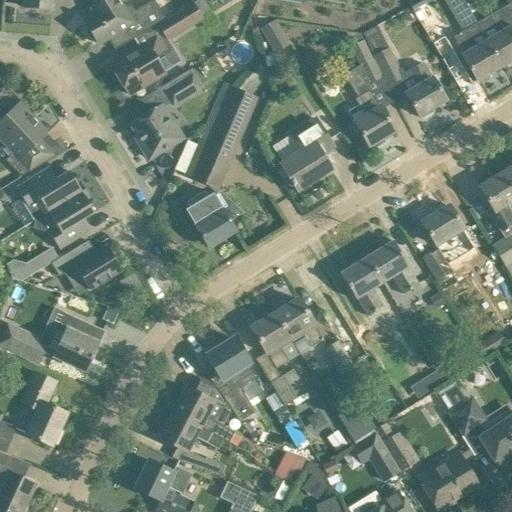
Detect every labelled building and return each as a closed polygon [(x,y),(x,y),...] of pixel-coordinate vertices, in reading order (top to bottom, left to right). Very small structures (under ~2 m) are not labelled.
[(23,0),(23,7),(52,10),(52,0),(23,0)] [(116,49),(158,24),(165,19),(153,0),(151,0),(134,11),(130,4),(123,9),(117,0),(104,0),(92,8),(95,14),(84,21),(98,44),(109,37),(116,49)] [(411,8),(403,13),(410,24),(418,19),(432,44),(445,36),(424,0),(411,8)] [(462,0),(450,0),(465,24),(474,19),(462,0)] [(511,0),(505,0),(508,4),(476,23),(502,66),(505,64),(508,67),(511,64),(511,0)] [(165,19),(158,24),(167,39),(201,18),(192,3),(165,19)] [(276,20),(260,29),(275,53),(290,44),(276,20)] [(477,81),(502,66),(476,23),(454,37),(464,54),(461,56),(477,81)] [(378,26),(363,34),(374,56),(376,59),(373,60),(381,77),(385,86),(403,78),(398,69),(389,49),(382,36),(378,26)] [(360,65),(344,74),(358,97),(355,99),(365,116),(355,122),(358,129),(368,146),(370,145),(372,150),(385,142),(382,138),(394,130),(384,113),(380,107),(379,108),(365,83),(368,81),(369,83),(381,77),(373,60),(364,41),(360,34),(349,39),(352,47),(351,47),(360,65)] [(128,94),(145,84),(164,73),(153,55),(163,49),(157,38),(111,66),(128,94)] [(447,40),(435,48),(460,90),(472,83),(447,40)] [(276,58),(265,61),(269,76),(280,73),(276,58)] [(418,86),(405,93),(409,99),(419,116),(419,115),(422,119),(434,112),(432,108),(446,100),(435,83),(432,77),(432,78),(423,63),(409,71),(418,86)] [(320,84),(324,82),(325,76),(322,72),(318,70),(313,73),(312,79),(314,83),(320,84)] [(173,105),(200,88),(191,73),(163,90),(173,105)] [(255,98),(232,88),(224,85),(201,137),(186,174),(217,187),(255,98)] [(0,140),(5,145),(34,117),(20,101),(8,112),(0,104),(0,140)] [(149,159),(166,148),(182,139),(161,106),(132,124),(142,141),(139,143),(149,159)] [(34,146),(38,142),(49,132),(34,117),(5,145),(13,153),(6,160),(21,176),(51,158),(41,146),(37,150),(34,146)] [(329,141),(319,124),(315,119),(292,133),(302,150),(280,163),(291,181),(290,182),(293,186),(294,185),(297,191),(331,170),(317,148),(329,141)] [(49,167),(16,188),(28,207),(29,208),(28,208),(35,220),(84,190),(79,182),(76,183),(69,171),(57,179),(49,167)] [(511,167),(503,172),(511,186),(511,167)] [(511,186),(503,172),(479,187),(490,204),(495,211),(491,213),(506,237),(493,246),(506,266),(511,277),(511,186)] [(55,225),(47,230),(49,232),(59,249),(67,244),(84,234),(89,231),(82,220),(94,212),(86,200),(89,198),(84,190),(47,212),(55,225)] [(190,207),(185,210),(208,248),(236,231),(213,193),(208,196),(205,191),(187,201),(190,207)] [(463,228),(460,223),(449,206),(422,223),(438,249),(423,258),(438,282),(453,273),(444,258),(470,242),(462,228),(463,228)] [(409,267),(403,258),(393,241),(366,257),(382,283),(392,277),(403,294),(418,285),(408,267),(409,267)] [(106,246),(95,253),(88,257),(81,245),(56,260),(51,263),(59,276),(65,273),(68,279),(75,281),(81,277),(89,290),(99,283),(101,286),(111,279),(110,277),(121,270),(117,263),(119,262),(113,252),(111,253),(106,246)] [(373,289),(382,283),(366,257),(340,273),(356,300),(358,298),(369,315),(383,306),(373,289)] [(0,286),(9,283),(4,272),(0,273),(0,286)] [(453,302),(474,291),(466,277),(445,288),(453,302)] [(438,293),(429,299),(436,309),(445,303),(438,293)] [(323,339),(309,316),(298,299),(275,314),(291,341),(303,334),(310,347),(323,339)] [(104,332),(86,323),(63,313),(57,326),(65,329),(53,356),(67,362),(85,371),(90,358),(92,359),(94,356),(91,355),(97,344),(98,344),(104,332)] [(275,314),(251,329),(261,346),(275,368),(288,361),(280,348),(291,341),(275,314)] [(0,339),(0,345),(8,349),(38,363),(47,344),(7,325),(0,339)] [(498,331),(476,345),(485,359),(507,345),(504,340),(503,338),(498,331)] [(208,355),(219,373),(210,378),(241,421),(257,411),(241,387),(259,376),(235,338),(208,355)] [(346,382),(358,375),(337,341),(325,348),(346,382)] [(293,368),(270,382),(284,405),(307,391),(293,368)] [(55,382),(37,374),(36,373),(22,402),(37,410),(26,434),(51,445),(66,414),(45,404),(55,382)] [(232,411),(222,396),(214,386),(198,377),(191,390),(186,387),(172,412),(223,440),(229,442),(234,432),(223,426),(232,411)] [(471,399),(467,401),(453,382),(448,385),(452,392),(440,399),(449,413),(463,435),(485,421),(471,399)] [(275,392),(264,398),(279,424),(290,417),(275,392)] [(434,408),(425,396),(413,405),(422,417),(434,408)] [(218,449),(223,440),(172,412),(159,437),(177,447),(172,457),(178,461),(200,469),(219,475),(224,466),(206,457),(205,460),(187,450),(194,437),(218,449)] [(246,420),(252,435),(262,431),(256,416),(246,420)] [(511,416),(480,437),(498,466),(511,457),(511,416)] [(294,421),(283,428),(295,447),(306,441),(294,421)] [(0,451),(3,453),(12,431),(0,426),(0,451)] [(327,438),(337,452),(347,444),(338,430),(327,438)] [(355,444),(350,447),(361,465),(368,460),(383,483),(400,472),(375,432),(375,431),(374,431),(373,430),(354,442),(355,444)] [(292,481),(301,456),(283,449),(274,475),(292,481)] [(0,472),(2,473),(9,455),(3,453),(0,451),(0,472)] [(478,485),(467,468),(459,455),(433,471),(432,469),(418,478),(428,494),(439,511),(453,503),(452,501),(478,485)] [(172,472),(148,460),(147,462),(144,461),(138,473),(141,474),(134,489),(160,501),(154,511),(155,511),(192,511),(197,503),(179,494),(190,473),(175,466),(172,472)] [(321,465),(309,461),(304,470),(324,484),(327,479),(321,465)] [(20,511),(33,485),(15,476),(8,473),(0,490),(0,511),(20,511)] [(227,481),(219,498),(232,504),(227,511),(249,511),(250,511),(251,509),(257,496),(227,481)] [(279,507),(290,487),(283,482),(272,502),(279,507)] [(410,511),(404,503),(397,491),(378,503),(381,507),(373,511),(410,511)]
